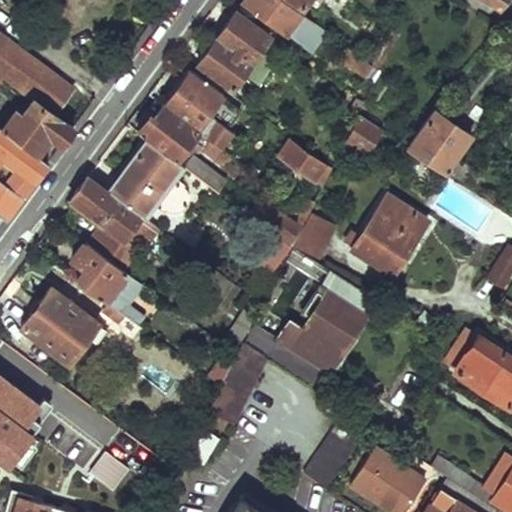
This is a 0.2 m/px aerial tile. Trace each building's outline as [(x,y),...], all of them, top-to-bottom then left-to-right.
[(305,31),(316,40),(325,30),(288,3),(287,6),(278,0),(242,0),(242,1),(273,24),(279,17),(302,35),(305,31)] [(216,36),(249,60),(268,35),(234,11),(216,36)] [(33,98),(53,113),(72,87),(0,31),(0,79),(4,75),(33,98)] [(511,35),(498,55),(511,65),(511,35)] [(196,61),(230,86),(249,60),(216,36),(196,61)] [(365,77),(372,65),(348,47),(340,58),(365,77)] [(164,105),(221,147),(234,132),(212,116),(226,97),(190,70),(164,105)] [(52,133),(62,141),(72,128),(53,113),(33,98),(21,113),(15,109),(1,127),(36,154),(52,133)] [(146,137),(175,158),(188,139),(219,164),(228,152),(221,147),(164,105),(160,102),(150,115),(147,113),(136,129),(146,137)] [(407,146),(442,168),(467,133),(432,109),(407,146)] [(352,145),(362,151),(378,126),(356,112),(346,130),(343,139),(352,145)] [(8,161),(33,180),(46,162),(36,154),(1,127),(0,126),(0,172),(6,165),(8,161)] [(279,152),(311,176),(324,161),(290,136),(279,152)] [(142,212),(146,216),(156,203),(152,200),(180,162),(175,158),(146,137),(109,187),(142,212)] [(336,154),(343,159),(352,145),(343,139),(336,154)] [(192,150),(183,163),(219,188),(228,175),(192,150)] [(8,161),(6,165),(13,170),(4,182),(22,195),(33,180),(8,161)] [(140,215),(88,174),(75,192),(94,207),(88,215),(101,225),(88,242),(123,268),(140,247),(141,248),(159,225),(146,216),(142,212),(140,215)] [(0,215),(5,219),(22,195),(4,182),(0,178),(0,215)] [(292,205),(305,214),(308,210),(313,199),(300,190),(292,205)] [(88,215),(94,207),(75,192),(69,200),(88,215)] [(248,212),(260,221),(272,206),(260,197),(248,212)] [(350,244),(390,273),(415,237),(411,233),(419,221),(387,201),(380,210),(376,208),(350,244)] [(260,221),(290,243),(300,225),(272,206),(260,221)] [(331,222),(308,210),(305,214),(300,225),(290,243),(313,256),(331,222)] [(254,255),(269,268),(287,244),(271,232),(254,255)] [(123,268),(88,242),(86,240),(74,257),(85,265),(76,278),(111,304),(127,316),(132,320),(139,311),(128,303),(143,282),(123,268)] [(488,274),(504,285),(511,273),(511,248),(507,245),(488,274)] [(318,278),(326,263),(295,249),(288,264),(318,278)] [(272,353),(316,382),(363,312),(318,280),(279,339),(252,320),(244,337),(243,339),(269,357),(272,353)] [(22,324),(68,361),(97,322),(51,286),(22,324)] [(105,311),(120,323),(127,316),(111,304),(105,311)] [(229,326),(244,337),(252,320),(254,316),(242,307),(229,326)] [(455,368),(507,404),(511,396),(511,356),(478,333),(455,368)] [(35,405),(43,404),(50,394),(14,367),(23,355),(0,339),(0,338),(0,416),(18,393),(35,405)] [(210,408),(233,424),(269,357),(243,339),(237,352),(221,386),(210,408)] [(221,386),(237,352),(228,346),(211,378),(221,386)] [(302,471),(327,487),(371,425),(345,408),(302,471)] [(191,452),(204,460),(219,434),(205,426),(191,452)] [(403,511),(425,479),(375,446),(350,483),(393,511),(403,511)] [(498,496),(511,473),(511,456),(508,454),(487,489),(498,496)] [(487,489),(439,458),(434,468),(447,476),(496,509),(501,511),(511,511),(511,473),(498,496),(487,489)] [(493,511),(496,509),(447,476),(428,504),(424,502),(418,511),(493,511)] [(6,511),(97,511),(14,487),(6,511)] [(258,511),(241,500),(233,511),(258,511)]
